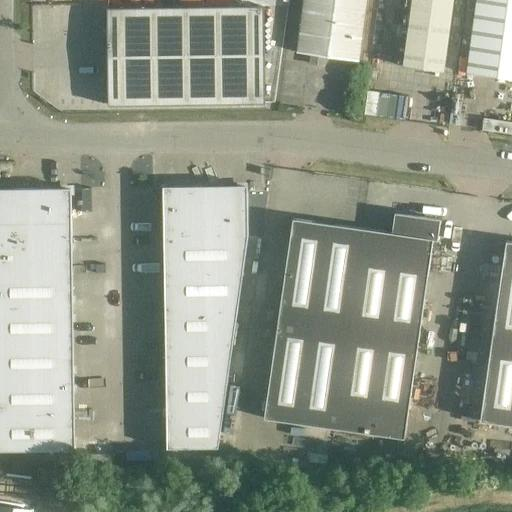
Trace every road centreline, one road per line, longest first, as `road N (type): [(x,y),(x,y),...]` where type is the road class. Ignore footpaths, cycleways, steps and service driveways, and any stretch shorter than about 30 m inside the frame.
road 1 (unclassified): [(511,171),(276,138),(4,140)]
road 2 (unclassified): [(4,140),(2,0)]
